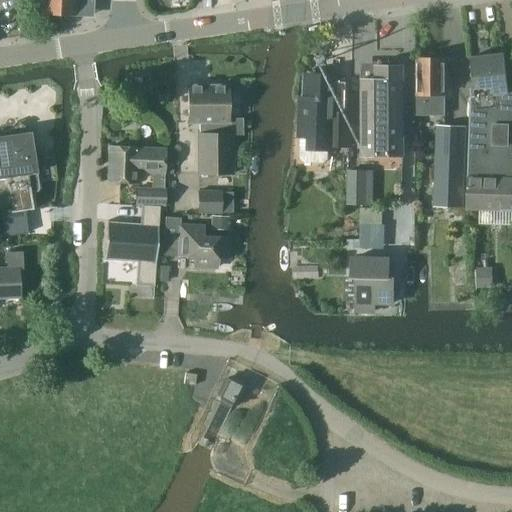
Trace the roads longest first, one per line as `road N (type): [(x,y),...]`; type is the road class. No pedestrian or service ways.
road 1 (residential): [(0,368),(62,347),(81,331),(85,43)]
road 2 (tertiary): [(128,38),(367,0)]
